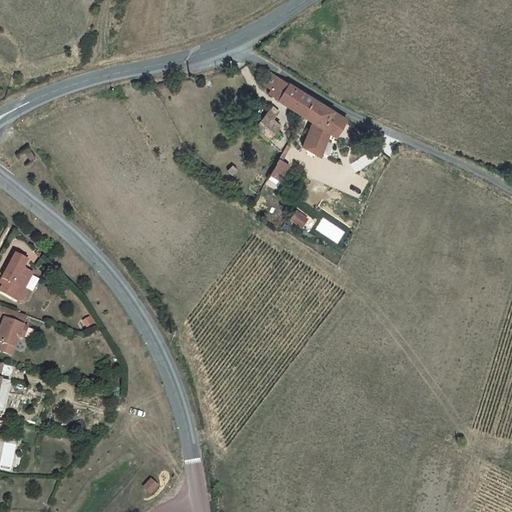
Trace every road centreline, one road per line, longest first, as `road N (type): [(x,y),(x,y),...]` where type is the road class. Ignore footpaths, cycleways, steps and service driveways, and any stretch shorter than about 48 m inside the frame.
road 1 (tertiary): [(198,494),(167,360),(141,317),(72,232),(0,175)]
road 2 (unclassified): [(245,40),(354,112),(511,186)]
road 3 (tertiary): [(245,40),(69,85),(0,114)]
